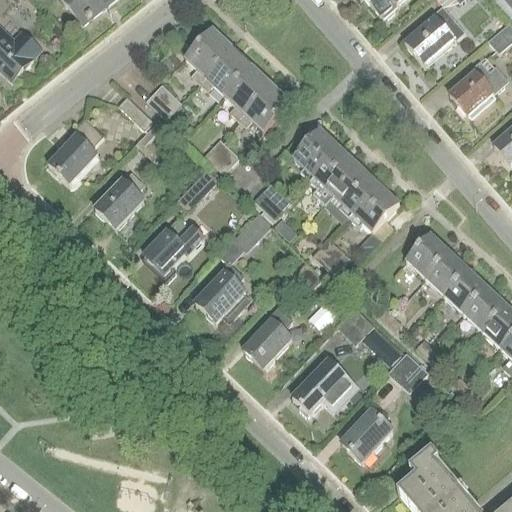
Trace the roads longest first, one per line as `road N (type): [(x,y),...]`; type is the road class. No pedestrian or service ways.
road 1 (residential): [(343,511),(0,189)]
road 2 (residential): [(511,238),(307,0)]
road 3 (residential): [(0,151),(190,0)]
